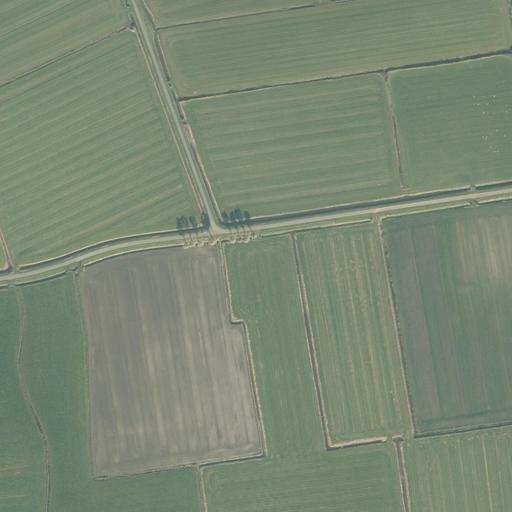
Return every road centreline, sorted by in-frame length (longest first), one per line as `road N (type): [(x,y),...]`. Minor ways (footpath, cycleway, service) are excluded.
road 1 (unclassified): [(215,232),(511,190)]
road 2 (unclassified): [(215,232),(132,0)]
road 3 (unclassified): [(0,279),(139,241),(215,232)]
